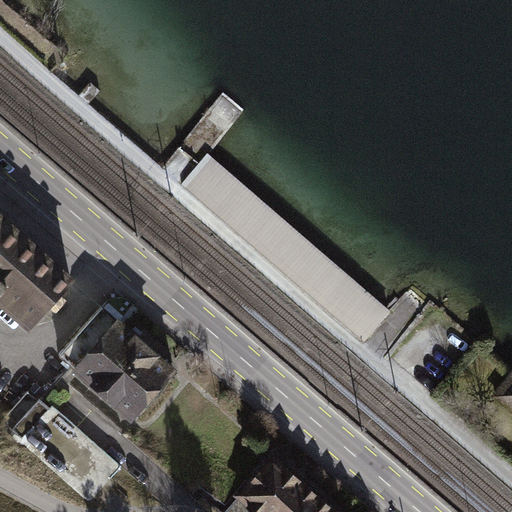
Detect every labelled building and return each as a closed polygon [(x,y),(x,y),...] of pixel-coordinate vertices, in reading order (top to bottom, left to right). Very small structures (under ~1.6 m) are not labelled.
[(388,310),(203,153),(177,183),(362,340),(388,310)] [(0,301),(35,332),(78,283),(0,214),(0,301)] [(136,425),(182,372),(108,306),(61,359),(136,425)] [(511,369),(495,390),(511,404),(511,369)] [(248,511),(343,511),(277,455),(237,501),(248,511)]
